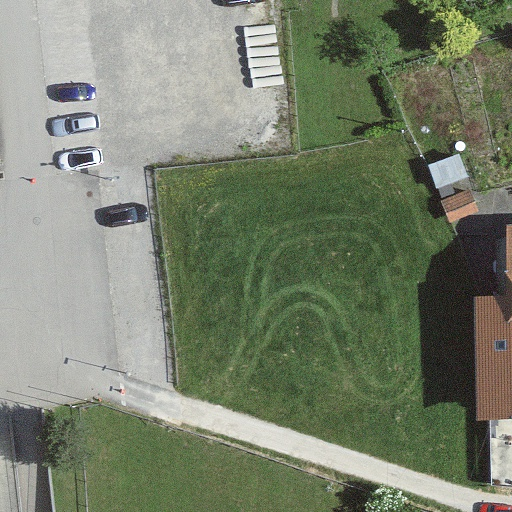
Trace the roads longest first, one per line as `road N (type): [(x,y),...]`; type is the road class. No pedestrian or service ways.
road 1 (track): [(471,511),(223,430),(59,361)]
road 2 (residential): [(22,0),(40,238)]
road 3 (residential): [(40,238),(59,361)]
